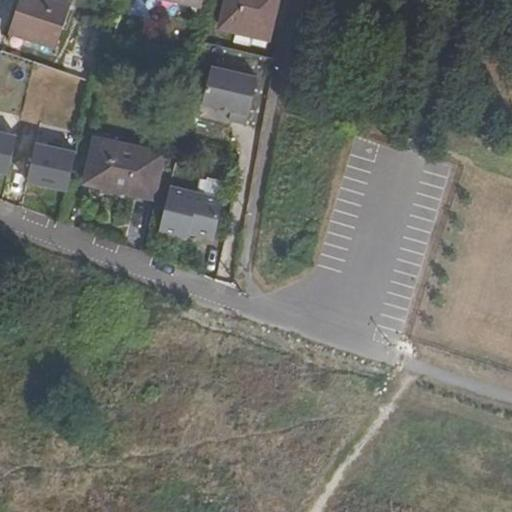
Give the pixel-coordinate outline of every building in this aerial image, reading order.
[(22,0),(10,34),(54,49),(69,6),(51,0),(22,0)] [(278,0),(227,0),(221,29),(269,40),(278,0)] [(198,65),(184,62),(180,83),(193,86),(198,65)] [(256,79),(211,69),(203,105),(231,111),(229,122),(245,126),(256,79)] [(25,125),(22,140),(54,148),(58,133),(25,125)] [(17,136),(0,132),(0,174),(8,176),(17,136)] [(164,154),(95,139),(85,184),(154,200),(164,154)] [(32,146),(24,186),(66,194),(74,155),(32,146)] [(222,200),(170,189),(160,233),(186,239),(187,233),(214,239),(222,200)]
